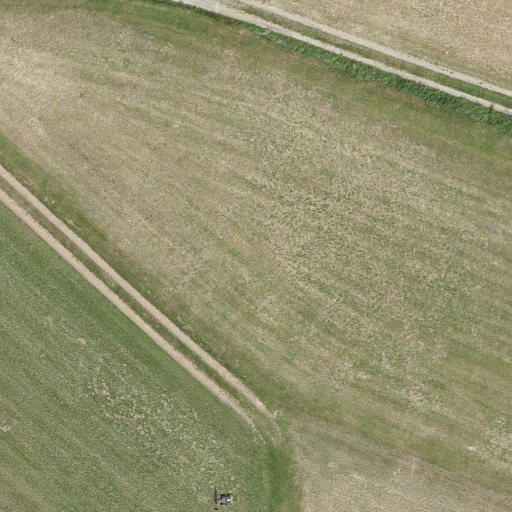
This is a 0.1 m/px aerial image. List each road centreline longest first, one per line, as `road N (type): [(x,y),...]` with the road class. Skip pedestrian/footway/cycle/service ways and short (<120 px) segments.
road 1 (track): [(0,178),(259,410),(280,468)]
road 2 (track): [(221,0),(511,105)]
